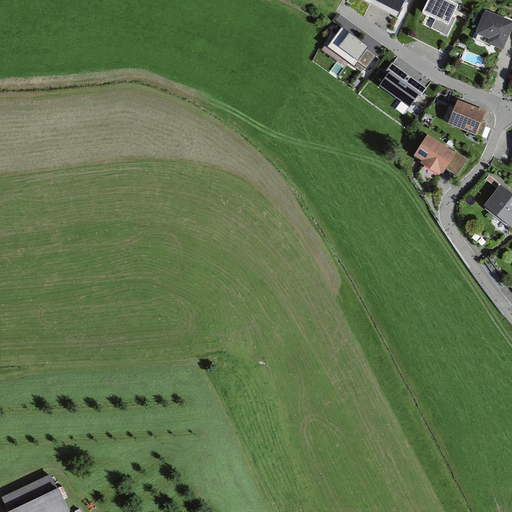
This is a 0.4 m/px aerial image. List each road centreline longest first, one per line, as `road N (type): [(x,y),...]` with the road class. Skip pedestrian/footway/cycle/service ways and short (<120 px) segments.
road 1 (residential): [(511,310),(447,219),(451,199),(479,170),(508,107)]
road 2 (track): [(511,341),(384,155)]
road 3 (residential): [(508,107),(431,74),(341,8)]
